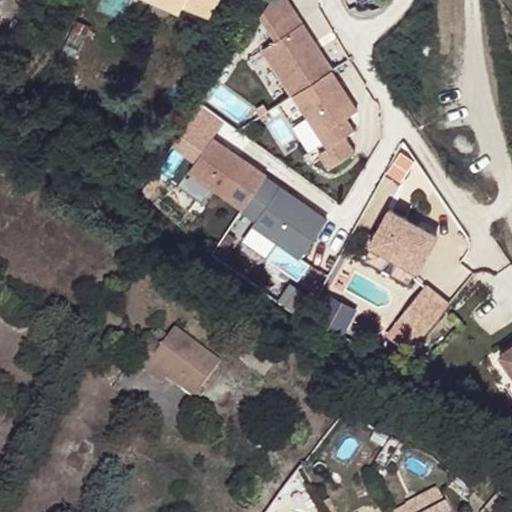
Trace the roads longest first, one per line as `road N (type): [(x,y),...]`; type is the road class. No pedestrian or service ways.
road 1 (unclassified): [(396,0),(382,19),(350,36),(486,247)]
road 2 (unknown): [(470,0),(478,100),(505,177)]
